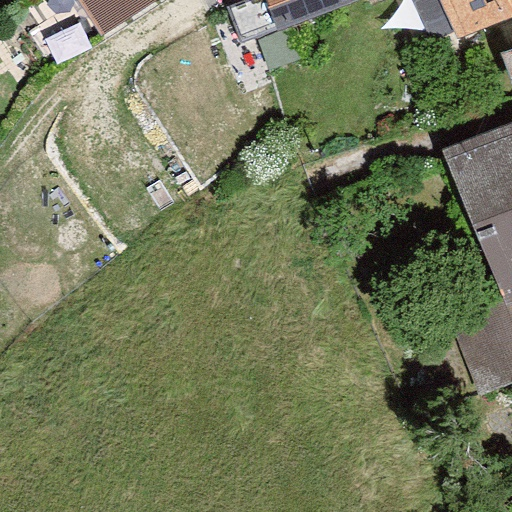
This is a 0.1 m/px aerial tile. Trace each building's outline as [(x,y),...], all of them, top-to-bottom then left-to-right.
[(76,0),(102,41),(166,0),(76,0)] [(265,0),(279,35),(370,0),(265,0)] [(511,0),(435,0),(458,44),(511,18),(511,0)] [(511,59),(503,62),(511,88),(511,59)] [(511,130),(445,154),(502,306),(511,302),(511,130)]
